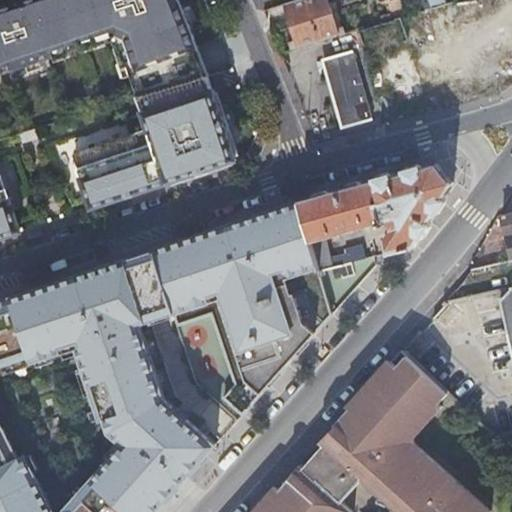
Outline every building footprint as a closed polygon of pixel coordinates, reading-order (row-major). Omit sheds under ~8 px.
[(179,84),(208,76),(208,73),(206,74),(207,75),(204,76),(194,48),(196,47),(197,50),(198,49),(197,46),(195,42),(188,22),(179,0),(16,0),(0,5),(0,74),(48,58),(48,56),(107,37),(109,32),(124,39),(121,44),(139,96),(179,84)] [(339,36),(327,0),(297,0),(286,4),(298,40),(289,43),(292,51),(339,36)] [(447,3),(445,0),(422,0),(426,10),(447,3)] [(107,37),(121,44),(124,39),(109,32),(107,37)] [(206,74),(208,73),(198,49),(197,50),(196,47),(194,48),(204,76),(207,75),(206,74)] [(324,56),(342,128),(375,119),(357,47),(324,56)] [(208,76),(139,96),(151,128),(74,153),(91,206),(236,159),(214,90),(213,90),(208,76)] [(96,94),(93,84),(84,86),(87,97),(96,94)] [(389,252),(415,246),(454,183),(440,163),(301,201),(319,270),(328,267),(331,267),(332,266),(325,238),(393,220),(397,222),(390,232),(391,234),(385,235),(389,252)] [(0,236),(19,230),(0,175),(0,236)] [(0,511),(154,511),(215,445),(162,397),(139,325),(147,322),(146,320),(172,312),(172,313),(173,313),(177,325),(211,314),(234,385),(222,398),(241,415),(331,315),(319,270),(301,201),(154,250),(154,252),(129,260),(128,258),(0,300),(0,511)] [(511,212),(506,214),(502,215),(511,259),(511,212)] [(511,288),(502,303),(511,349),(511,288)] [(413,435),(449,395),(403,350),(257,511),(348,511),(341,505),(360,483),(392,511),(484,511),(413,448),(413,440),(413,435)]
